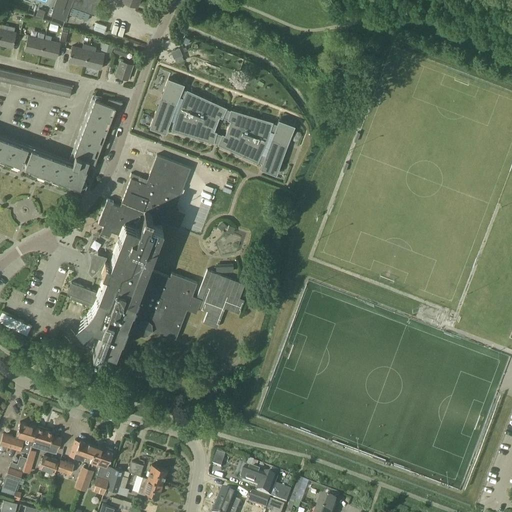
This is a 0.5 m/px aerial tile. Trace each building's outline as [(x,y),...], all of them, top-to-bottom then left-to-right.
[(66,0),(62,12),(53,9),(51,15),(66,20),(70,6),(72,0),(122,0),(137,5),(138,0),(66,0)] [(72,0),(70,6),(94,15),(99,0),(72,0)] [(96,22),(95,26),(94,29),(104,32),(106,26),(96,22)] [(0,27),(0,41),(5,42),(4,45),(12,47),(16,32),(14,31),(15,27),(1,24),(0,27)] [(44,39),(28,35),(24,50),(32,52),(33,49),(41,51),(40,54),(44,39)] [(40,54),(41,54),(41,51),(49,53),(48,56),(57,58),(60,43),(49,40),(50,36),(45,35),(44,39),(40,54)] [(101,47),(111,51),(113,45),(103,41),(101,47)] [(84,64),(85,65),(89,45),(83,44),(82,48),(72,45),(68,61),(77,63),(77,60),(85,62),(84,64)] [(116,44),(113,50),(124,55),(127,50),(116,44)] [(85,65),(85,62),(93,64),(92,66),(101,68),(104,53),(94,51),(95,47),(89,45),(85,65)] [(179,47),(171,51),(174,58),(182,55),(179,47)] [(120,59),(115,75),(128,80),(133,63),(120,59)] [(0,68),(0,79),(25,86),(28,75),(0,68)] [(28,75),(25,86),(70,96),(71,92),(72,90),(73,86),(28,75)] [(272,122),(273,121),(230,109),(230,110),(226,108),(227,107),(186,89),(186,90),(182,88),(184,83),(166,81),(160,98),(162,99),(159,106),(157,105),(149,126),(165,133),(167,127),(171,129),(171,130),(213,143),(214,141),(217,143),(217,144),(257,162),(258,161),(262,163),(260,168),(276,174),(284,153),(282,152),(284,145),(287,146),(294,125),(278,119),(276,124),(272,122)] [(73,160),(72,163),(31,148),(24,166),(25,166),(32,168),(31,171),(38,174),(39,171),(46,174),(45,176),(44,176),(52,179),(53,176),(60,179),(59,181),(58,181),(58,182),(83,191),(87,182),(86,182),(82,181),(86,169),(85,168),(88,160),(94,162),(97,155),(96,155),(94,154),(96,147),(99,149),(102,141),(101,141),(101,142),(99,141),(102,134),(105,135),(107,128),(107,127),(106,128),(104,127),(107,120),(110,121),(112,114),(109,113),(112,106),(120,109),(122,102),(108,98),(106,103),(91,98),(89,103),(92,104),(89,112),(86,111),(84,117),(87,118),(84,126),(81,125),(79,130),(82,131),(79,140),(76,139),(74,144),(77,145),(73,154),(75,155),(73,160)] [(21,164),(28,146),(0,136),(0,156),(6,159),(5,162),(13,164),(12,164),(13,161),(20,164),(21,164)] [(192,294),(197,282),(171,272),(170,276),(146,267),(162,226),(157,224),(159,218),(179,226),(185,212),(175,208),(190,167),(157,154),(145,185),(141,183),(142,181),(131,177),(120,206),(112,203),(113,201),(107,198),(98,222),(104,224),(101,232),(109,235),(111,231),(120,234),(109,263),(100,260),(97,268),(106,271),(98,291),(71,281),(67,292),(71,294),(70,298),(93,307),(93,308),(93,309),(93,310),(92,311),(92,313),(93,315),(93,316),(93,318),(94,319),(88,328),(70,320),(61,343),(84,352),(92,329),(96,324),(100,326),(96,337),(103,340),(101,345),(115,350),(126,319),(138,323),(138,328),(142,332),(147,332),(151,328),(175,338),(187,309),(196,312),(201,298),(192,294)] [(233,272),(232,264),(215,264),(215,273),(233,272)] [(2,311),(0,315),(0,321),(27,335),(31,326),(2,311)] [(103,340),(96,337),(91,349),(99,351),(101,345),(103,340)] [(4,432),(0,443),(20,449),(29,452),(29,449),(30,446),(31,445),(37,426),(20,421),(16,436),(4,432)] [(37,426),(31,445),(55,452),(57,447),(58,447),(61,437),(52,434),(53,431),(43,428),(44,426),(38,425),(38,426),(37,426)] [(85,454),(92,457),(96,445),(80,439),(79,440),(75,439),(69,455),(83,460),(85,454)] [(96,445),(92,457),(99,459),(97,465),(106,469),(113,451),(111,450),(112,448),(106,446),(105,448),(96,445)] [(28,454),(26,461),(31,462),(32,463),(35,451),(29,449),(29,452),(28,454)] [(6,476),(3,486),(15,490),(22,470),(25,460),(26,461),(28,454),(22,452),(20,459),(19,459),(18,463),(16,468),(9,466),(6,476)] [(221,468),(225,456),(217,453),(212,465),(221,468)] [(57,459),(43,454),(39,467),(52,472),(57,459)] [(73,462),(61,458),(60,458),(57,468),(69,473),(73,462)] [(132,460),(128,471),(140,475),(144,464),(132,460)] [(163,482),(167,468),(152,463),(147,477),(143,475),(143,476),(163,482)] [(82,484),(88,468),(82,466),(76,481),(82,484)] [(117,491),(119,485),(124,470),(113,467),(109,478),(106,487),(117,491)] [(88,468),(82,484),(81,486),(86,488),(92,470),(88,468)] [(269,482),(271,477),(246,468),(242,480),(259,486),(257,492),(271,497),(275,485),(269,482)] [(106,487),(109,478),(97,474),(94,483),(106,487)] [(163,482),(143,476),(138,491),(145,493),(145,491),(159,495),(163,482)] [(106,487),(94,483),(91,489),(104,494),(106,487)] [(291,500),(296,502),(302,485),(297,483),(291,500)] [(213,511),(231,511),(238,495),(223,489),(213,511)] [(253,492),(249,503),(267,510),(271,498),(253,492)] [(131,510),(133,503),(113,496),(110,503),(120,506),(131,510)] [(317,509),(324,511),(333,511),(337,503),(322,497),(317,509)] [(4,499),(1,510),(6,511),(15,511),(18,502),(4,499)] [(291,500),(287,511),(288,511),(292,511),(296,502),(291,500)] [(267,510),(272,511),(271,511),(282,511),(285,506),(271,501),(267,510)] [(115,511),(117,507),(102,502),(98,511),(115,511)] [(19,510),(27,511),(36,511),(38,508),(20,503),(19,510)]
